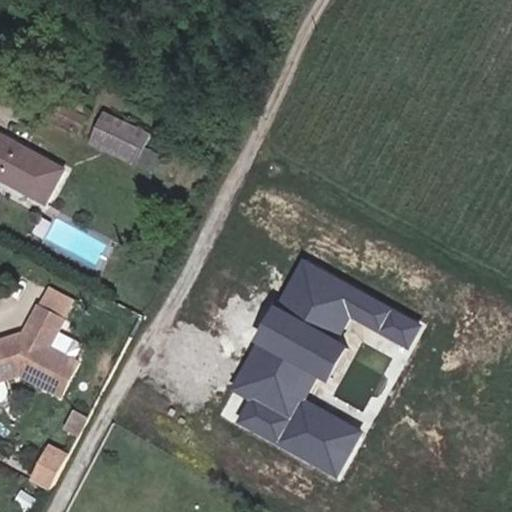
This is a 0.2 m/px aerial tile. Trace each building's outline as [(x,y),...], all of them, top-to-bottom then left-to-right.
[(84,129),(94,111),(61,94),(52,112),(84,129)] [(96,140),(141,165),(158,134),(113,110),(96,140)] [(0,170),(56,200),(74,169),(7,133),(0,145),(0,170)] [(155,173),(172,141),(158,134),(141,165),(155,173)] [(84,300),(59,287),(29,343),(20,346),(10,341),(0,343),(0,404),(12,401),(16,397),(17,392),(14,378),(29,374),(70,396),(89,362),(60,346),(84,300)] [(30,476),(47,486),(64,455),(47,445),(30,476)]
